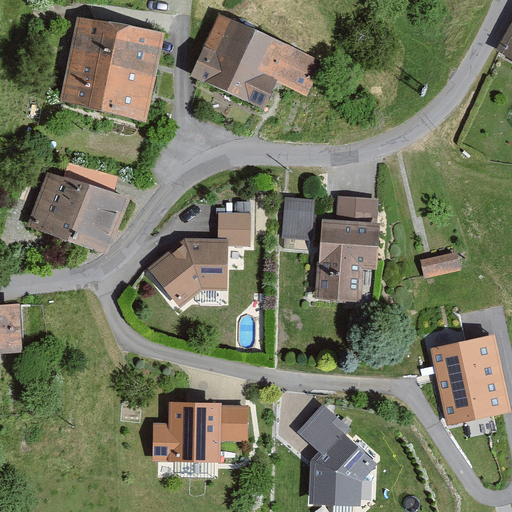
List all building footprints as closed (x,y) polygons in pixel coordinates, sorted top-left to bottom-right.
[(164,40),(77,21),(59,106),(146,125),(164,40)] [(219,21),(192,81),(267,115),(279,89),(309,102),(324,69),(219,21)] [(511,34),(501,54),(511,59),(511,34)] [(124,202),(47,177),(29,230),(107,255),(124,202)] [(318,238),(319,197),(287,196),(285,236),(318,238)] [(338,202),(338,223),(369,225),(370,204),(338,202)] [(218,219),(218,244),(228,245),(228,251),(250,252),(251,219),(218,219)] [(338,223),(321,222),(318,304),(362,306),(363,275),(380,275),(382,225),(369,225),(338,223)] [(186,246),(151,273),(181,313),(203,296),(229,296),(228,251),(228,245),(218,244),(186,246)] [(461,258),(419,265),(423,286),(464,279),(461,258)] [(0,360),(25,359),(23,309),(0,309),(0,360)] [(494,343),(431,356),(444,421),(507,409),(494,343)] [(170,429),(153,428),(152,467),(221,469),(222,448),(247,449),(248,414),(222,413),(222,408),(170,407),(170,429)] [(379,470),(323,413),(299,436),(321,458),(310,465),(310,510),(361,511),(361,487),(379,470)]
